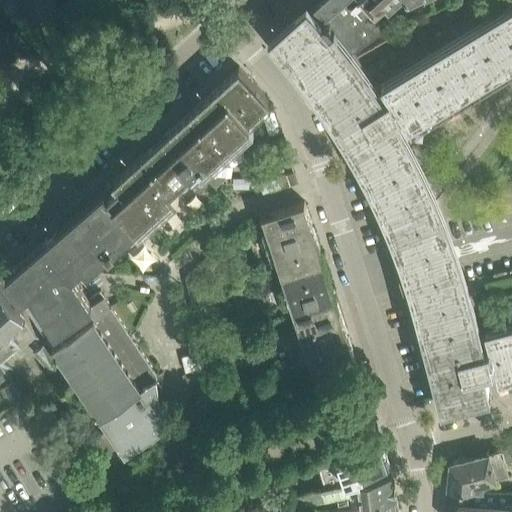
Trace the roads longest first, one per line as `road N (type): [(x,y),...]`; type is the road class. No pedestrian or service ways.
road 1 (residential): [(357,281),(303,119),(248,45),(217,24)]
road 2 (unclassified): [(0,222),(217,24)]
road 3 (residential): [(413,446),(357,281)]
road 4 (residential): [(357,281),(511,236)]
